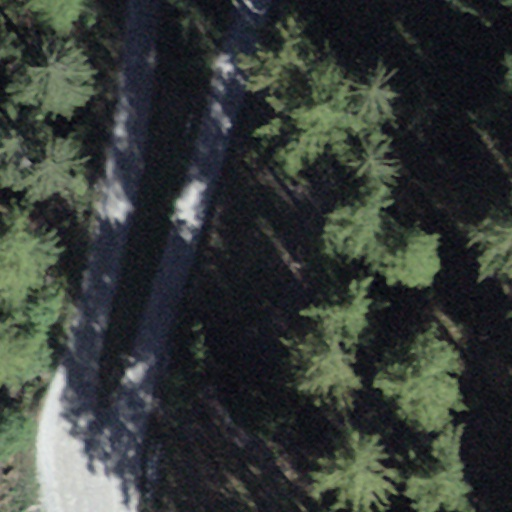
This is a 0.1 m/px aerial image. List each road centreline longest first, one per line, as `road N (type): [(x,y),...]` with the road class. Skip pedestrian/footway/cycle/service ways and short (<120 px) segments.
road 1 (track): [(147,0),(108,266),(59,455),(103,485)]
road 2 (track): [(103,485),(260,0)]
